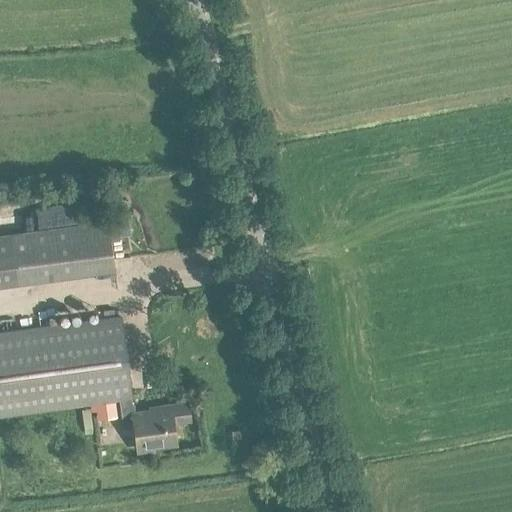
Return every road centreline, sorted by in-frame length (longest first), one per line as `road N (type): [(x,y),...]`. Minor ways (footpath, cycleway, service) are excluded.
road 1 (unclassified): [(330,511),(195,0)]
road 2 (unknown): [(262,255),(0,316)]
